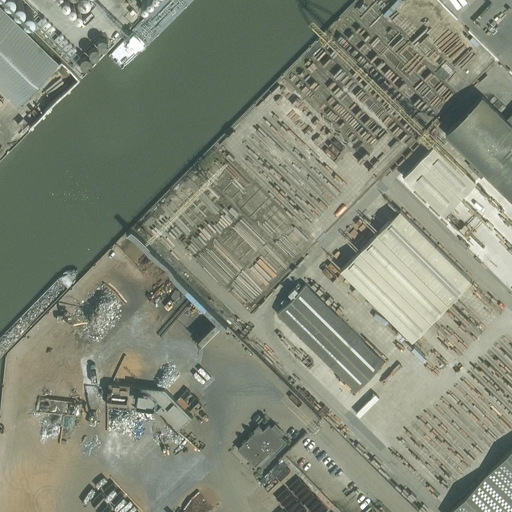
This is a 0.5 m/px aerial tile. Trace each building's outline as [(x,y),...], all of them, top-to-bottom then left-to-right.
[(4,0),(12,8),(24,20),(32,12),(27,0),(4,0)] [(0,10),(0,88),(17,105),(56,66),(0,10)] [(473,160),(468,165),(481,178),(486,173),(511,198),(511,113),(506,119),(482,96),(445,133),(473,160)] [(475,181),(436,143),(404,176),(443,214),(475,181)] [(412,340),(472,280),(398,207),(339,267),(412,340)] [(301,230),(297,235),(305,243),(310,238),(301,230)] [(277,313),(355,390),(389,357),(311,279),(277,313)] [(195,386),(198,383),(189,374),(186,377),(195,386)] [(135,444),(169,411),(161,404),(128,436),(135,444)] [(258,434),(255,431),(238,448),(255,466),(269,452),(272,456),(286,442),(269,424),(258,434)] [(455,511),(511,511),(511,447),(452,509),(455,511)] [(223,511),(235,501),(198,462),(161,497),(175,511),(223,511)]
